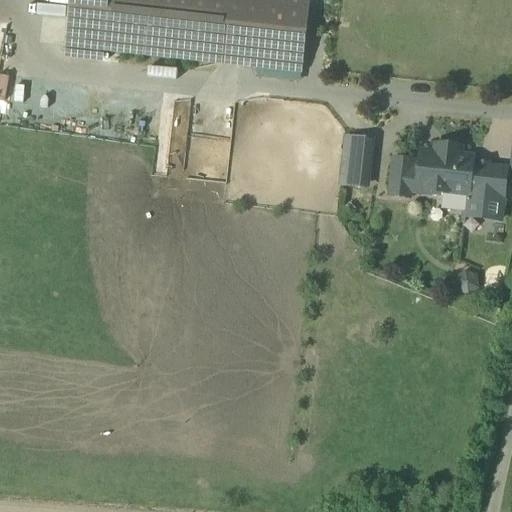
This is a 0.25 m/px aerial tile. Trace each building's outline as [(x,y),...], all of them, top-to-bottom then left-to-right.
[(302,0),(68,0),(63,52),(293,79),(302,0)] [(366,142),(346,140),(341,187),(361,189),(366,142)] [(419,171),(412,169),(409,195),(429,197),(430,193),(443,195),(468,198),(471,168),(472,160),(459,159),(460,150),(436,147),(435,156),(421,154),(419,171)] [(409,199),(409,195),(412,169),(412,164),(394,161),(390,197),(409,199)] [(471,168),(468,198),(443,195),(441,211),(465,214),(464,218),(500,222),(505,172),(471,168)]
